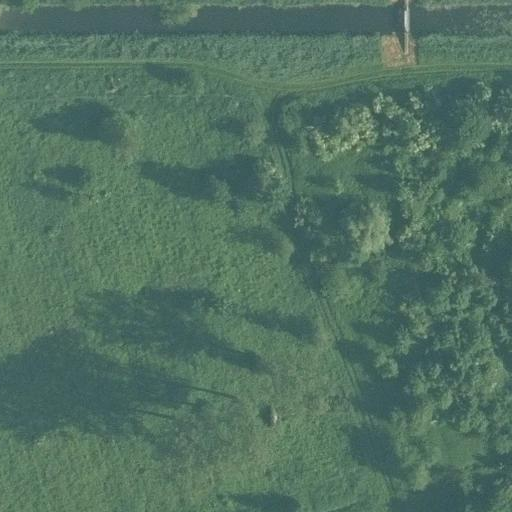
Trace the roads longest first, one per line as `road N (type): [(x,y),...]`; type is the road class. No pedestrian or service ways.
road 1 (track): [(0,61),(193,62),(271,88),(385,68),(511,67)]
road 2 (track): [(395,511),(290,220),(271,88)]
